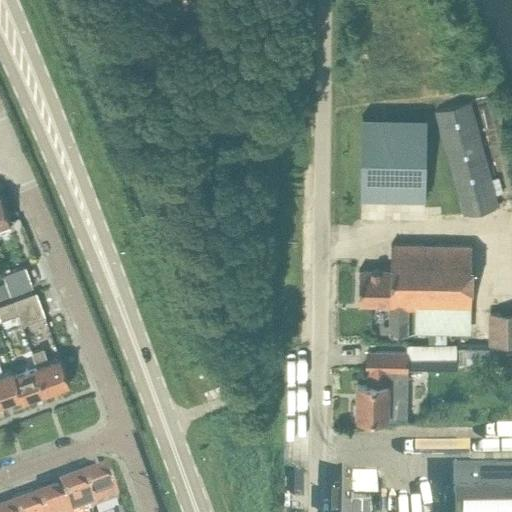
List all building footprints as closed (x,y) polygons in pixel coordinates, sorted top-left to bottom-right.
[(440,99),(481,87),(473,63),(433,75),(440,99)] [(434,97),(434,79),(415,79),(415,71),(391,71),(392,97),(434,97)] [(463,213),(497,204),(469,101),(435,110),(463,213)] [(414,112),(415,104),(391,103),(391,111),(414,112)] [(426,117),(360,116),(360,196),(425,197),(426,117)] [(0,224),(10,221),(1,194),(0,194),(0,224)] [(453,244),(390,244),(390,270),(390,304),(389,335),(406,335),(407,307),(414,307),(470,308),(471,245),(453,244)] [(25,265),(3,274),(11,294),(33,286),(33,285),(28,273),(25,265)] [(358,304),(378,304),(390,304),(390,270),(359,270),(358,304)] [(5,282),(0,283),(0,298),(10,295),(5,282)] [(21,325),(26,323),(45,316),(36,292),(12,300),(17,314),(21,325)] [(0,319),(0,320),(17,314),(12,300),(0,304),(0,319)] [(511,312),(490,313),(491,345),(511,344),(511,312)] [(454,345),(407,346),(407,370),(454,370),(454,345)] [(48,361),(43,348),(31,352),(36,365),(45,392),(70,383),(60,357),(48,361)] [(356,384),(356,417),(376,417),(387,418),(404,418),(405,370),(405,352),(387,352),(367,352),(366,371),(368,371),(368,384),(356,384)] [(45,392),(36,365),(15,373),(14,373),(13,374),(22,396),(23,400),(45,392)] [(0,404),(22,396),(13,374),(14,373),(13,369),(0,374),(0,404)] [(118,501),(107,470),(106,470),(107,472),(100,475),(99,473),(82,479),(83,481),(94,510),(118,501)] [(331,473),(330,511),(369,511),(370,505),(351,504),(351,498),(379,498),(377,474),(352,474),(352,473),(331,473)] [(454,511),(511,511),(511,473),(454,474),(454,511)] [(83,481),(76,483),(76,481),(59,487),(61,491),(68,511),(88,511),(94,510),(83,481)] [(68,511),(61,491),(45,497),(45,499),(38,501),(38,500),(37,500),(41,511),(68,511)] [(41,511),(37,500),(21,506),(22,507),(15,510),(15,508),(14,508),(15,511),(41,511)]
